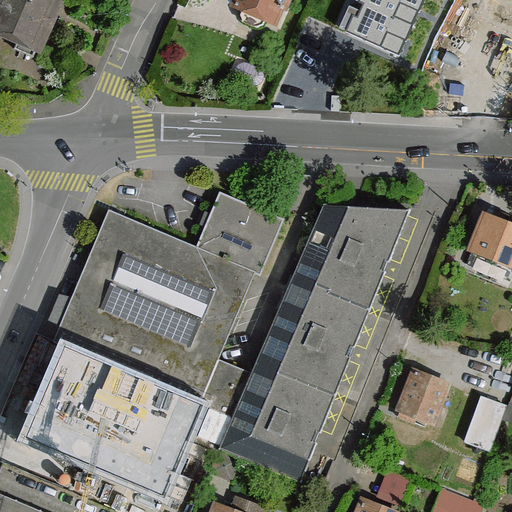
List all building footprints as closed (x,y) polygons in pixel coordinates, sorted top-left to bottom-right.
[(56,13),(24,0),(0,0),(0,50),(34,65),(56,13)] [(291,0),(240,0),(236,10),(279,29),(291,0)] [(363,4),(414,26),(425,0),(360,0),(359,3),(363,5),(363,4)] [(511,0),(503,0),(495,17),(511,24),(511,0)] [(408,39),(414,26),(363,4),(363,5),(357,18),(353,16),(346,32),(400,56),(408,39)] [(511,24),(495,17),(482,47),(511,60),(511,24)] [(110,214),(14,433),(153,493),(191,404),(233,421),(220,451),(302,483),(411,215),(324,209),(250,374),(222,363),(282,222),(221,198),(198,250),(110,214)] [(511,225),(487,216),(471,257),(511,272),(511,225)] [(453,387),(416,373),(399,415),(436,430),(453,387)] [(506,410),(482,400),(465,445),(490,455),(506,410)] [(392,465),(381,490),(404,501),(415,476),(392,465)] [(48,511),(0,491),(0,511),(48,511)] [(237,502),(261,510),(265,500),(240,492),(237,502)] [(483,511),(484,511),(442,494),(434,511),(483,511)] [(393,511),(365,500),(359,511),(393,511)]
